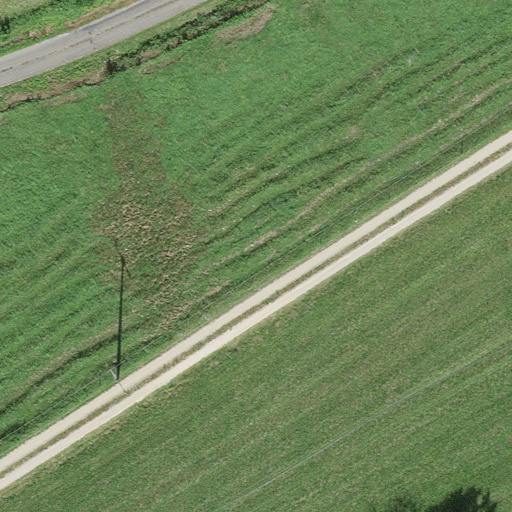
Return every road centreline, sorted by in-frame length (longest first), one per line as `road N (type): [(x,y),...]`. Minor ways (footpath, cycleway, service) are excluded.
road 1 (track): [(511,141),(0,472)]
road 2 (unclassified): [(179,0),(83,46),(0,72)]
